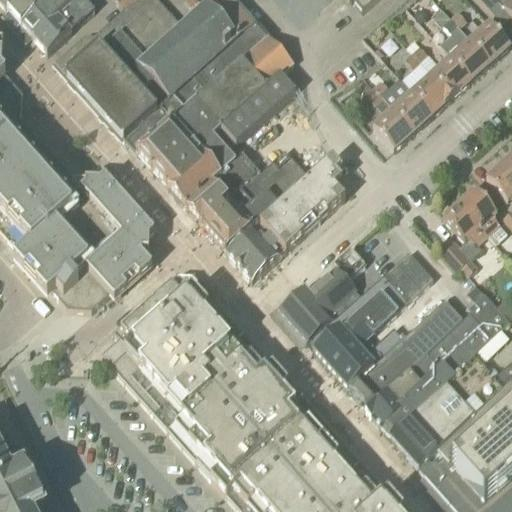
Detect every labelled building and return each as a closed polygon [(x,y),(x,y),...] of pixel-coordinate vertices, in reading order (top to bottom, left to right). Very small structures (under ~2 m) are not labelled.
[(26,0),(0,0),(0,8),(8,17),(26,0)] [(26,0),(8,17),(21,31),(45,10),(41,5),(47,0),(26,0)] [(33,45),(80,3),(77,0),(65,0),(49,14),(45,10),(21,31),(33,45)] [(256,29),(230,0),(215,0),(180,33),(152,0),(148,0),(123,16),(95,42),(85,42),(55,69),(124,146),(124,147),(183,95),(256,29)] [(121,0),(115,4),(123,16),(148,0),(121,0)] [(346,0),(363,18),(382,0),(346,0)] [(491,0),(472,0),(474,2),(485,12),(503,31),(511,24),(511,4),(511,5),(507,0),(497,0),(495,3),(491,0)] [(33,45),(47,61),(72,39),(71,38),(94,18),(80,3),(33,45)] [(440,34),(442,32),(450,25),(442,17),(433,25),(440,34)] [(457,18),(450,25),(459,35),(467,29),(457,18)] [(450,64),(471,87),(490,70),(469,46),(459,35),(450,25),(442,32),(462,53),(450,64)] [(490,70),(510,52),(489,29),(469,46),(490,70)] [(296,100),(281,83),(294,71),(290,67),(268,43),(195,108),(136,160),(184,214),(243,161),(243,160),(236,153),(296,100)] [(450,64),(439,74),(428,62),(414,47),(406,54),(411,59),(420,69),(431,81),(452,105),(471,87),(450,64)] [(412,76),(420,69),(411,59),(403,66),(412,76)] [(0,241),(19,262),(14,267),(47,304),(52,300),(68,318),(91,319),(147,269),(148,246),(154,241),(104,186),(100,190),(74,189),(71,186),(72,185),(19,126),(21,101),(21,100),(20,99),(18,101),(3,84),(5,83),(1,78),(2,63),(0,63),(0,241)] [(431,81),(411,98),(432,122),(452,105),(431,81)] [(381,87),(373,94),(382,104),(390,98),(381,87)] [(382,104),(373,94),(365,101),(374,111),(382,104)] [(411,98),(392,116),(413,139),(432,122),(411,98)] [(372,134),(393,157),(413,139),(392,116),(372,134)] [(260,181),(260,180),(201,233),(225,260),(260,229),(309,186),(285,158),(260,181)] [(243,161),(184,214),(201,233),(260,180),(243,161)] [(333,165),(310,186),(309,186),(260,229),(286,259),(318,230),(345,206),(343,203),(334,194),(348,182),(333,165)] [(511,176),(505,168),(486,185),(507,208),(511,203),(511,176)] [(343,203),(356,191),(348,182),(334,194),(343,203)] [(487,242),(495,251),(507,241),(493,224),(497,221),(474,196),(458,210),(487,242)] [(482,258),(477,251),(487,242),(458,210),(442,225),(464,249),(459,254),(454,249),(438,263),(455,281),(461,276),(468,284),(478,275),(471,267),(482,258)] [(511,230),(511,216),(511,217),(503,225),(510,232),(511,230)] [(225,260),(252,290),(277,267),(286,259),(260,229),(225,260)] [(306,352),(360,304),(346,289),(366,272),(351,255),(332,271),(336,276),(309,300),(305,296),(304,297),(278,320),(293,337),(306,352)] [(364,350),(433,288),(409,260),(360,304),(306,352),(336,386),(337,385),(337,386),(363,362),(362,360),(368,355),(364,350)] [(395,511),(387,502),(326,435),(192,284),(178,283),(113,341),(119,348),(101,364),(115,380),(233,511),(395,511)] [(474,363),(510,329),(485,301),(483,302),(475,294),(469,300),(477,309),(467,318),(470,322),(463,328),(424,365),(409,378),(365,418),(389,444),(454,383),(474,363)] [(424,365),(463,328),(445,309),(403,347),(403,348),(348,398),(365,418),(409,378),(424,365)] [(374,361),(368,355),(362,360),(363,362),(337,386),(348,398),(403,348),(403,347),(394,337),(375,355),(377,357),(374,361)] [(511,368),(494,384),(474,363),(454,383),(389,444),(407,464),(409,462),(420,475),(418,476),(419,477),(511,387),(511,368)] [(511,387),(419,477),(418,477),(424,483),(449,511),(495,471),(511,455),(511,387)] [(495,471),(449,511),(450,511),(475,511),(494,495),(494,496),(511,479),(511,455),(495,471)] [(0,511),(41,511),(15,460),(2,466),(0,461),(0,511)] [(511,511),(511,479),(494,496),(494,495),(475,511),(511,511)]
